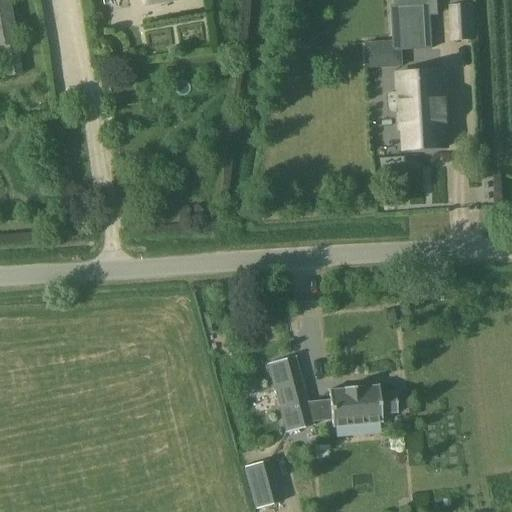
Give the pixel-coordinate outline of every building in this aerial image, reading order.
[(17,46),(17,44),(8,0),(0,0),(0,78),(21,75),(16,46),(17,46)] [(430,0),(392,2),(394,51),(432,49),(430,0)] [(453,0),(454,7),(451,7),(453,41),(475,40),(472,0),(453,0)] [(448,148),(443,65),(443,64),(401,67),(403,101),(390,102),(391,118),(404,117),(406,151),(448,148)] [(481,201),(499,202),(500,172),(482,172),(481,201)] [(396,414),(397,414),(395,392),(394,393),(380,395),(379,386),(377,386),(378,387),(363,388),(363,387),(344,389),(344,390),(330,392),(330,391),(329,391),(330,402),(318,403),(319,412),(309,413),(295,359),(296,358),(295,357),(267,365),(267,366),(268,366),(286,433),(285,433),(285,434),(313,427),(313,426),(312,426),(312,422),(332,420),(333,428),(333,427),(381,423),(381,424),(382,424),(381,415),(396,413),(396,414)] [(278,501),(268,461),(245,468),(255,507),(278,501)]
